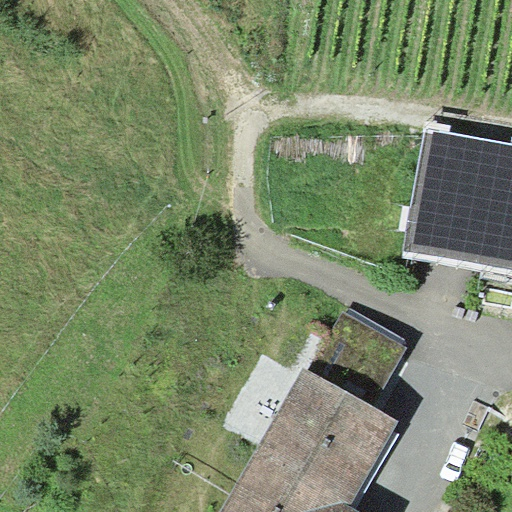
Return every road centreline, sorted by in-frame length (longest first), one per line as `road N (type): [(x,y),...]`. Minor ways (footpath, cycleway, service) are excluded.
road 1 (unclassified): [(511,349),(259,252)]
road 2 (track): [(259,252),(221,125),(165,0)]
